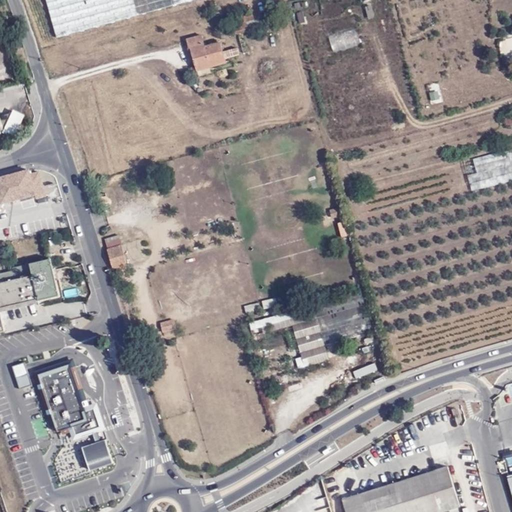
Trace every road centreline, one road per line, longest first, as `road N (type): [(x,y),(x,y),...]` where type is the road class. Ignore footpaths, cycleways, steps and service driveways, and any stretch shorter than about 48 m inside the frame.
road 1 (primary): [(511,352),(404,382),(248,470),(186,492)]
road 2 (primary): [(202,511),(401,396),(511,355)]
road 3 (unclassified): [(156,443),(72,176)]
